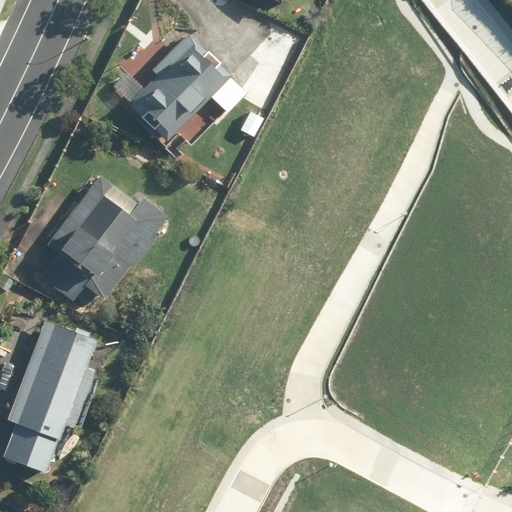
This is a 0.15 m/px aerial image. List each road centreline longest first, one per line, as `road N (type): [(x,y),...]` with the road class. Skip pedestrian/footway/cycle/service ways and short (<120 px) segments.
road 1 (residential): [(235,511),(267,451),(303,431),(469,511)]
road 2 (residential): [(0,124),(57,0)]
